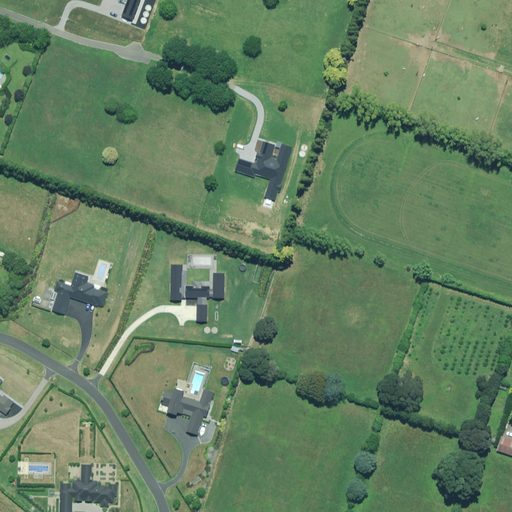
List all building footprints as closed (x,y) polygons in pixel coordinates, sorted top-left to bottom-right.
[(126,116),(129,106),(118,103),(115,113),(126,116)] [(89,276),(77,272),(73,284),(66,282),(65,284),(58,282),(55,292),(59,293),(53,312),(65,316),(70,298),(103,309),(108,293),(94,289),(95,286),(87,284),(89,276)] [(42,299),(35,296),(33,302),(40,305),(42,299)] [(174,394),(166,392),(160,410),(168,413),(177,416),(178,413),(192,417),(187,432),(198,436),(204,417),(207,419),(211,406),(209,406),(213,393),(205,391),(201,403),(183,397),(185,392),(176,389),(174,394)] [(511,440),(502,437),(497,451),(511,456),(511,440)] [(92,466),(81,466),(81,480),(73,480),(73,483),(60,483),(59,511),(72,511),(73,503),(100,504),(99,508),(110,508),(110,504),(117,504),(117,485),(99,484),(99,481),(91,481),(92,466)]
